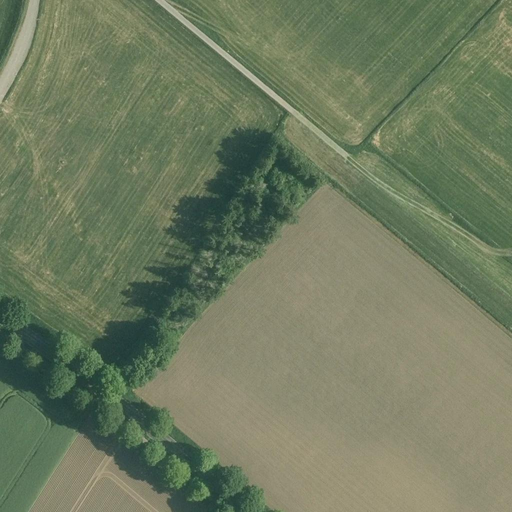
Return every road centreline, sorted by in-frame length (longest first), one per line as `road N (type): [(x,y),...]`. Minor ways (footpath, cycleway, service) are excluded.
road 1 (secondary): [(248,511),(168,440),(0,314)]
road 2 (track): [(158,0),(365,175)]
